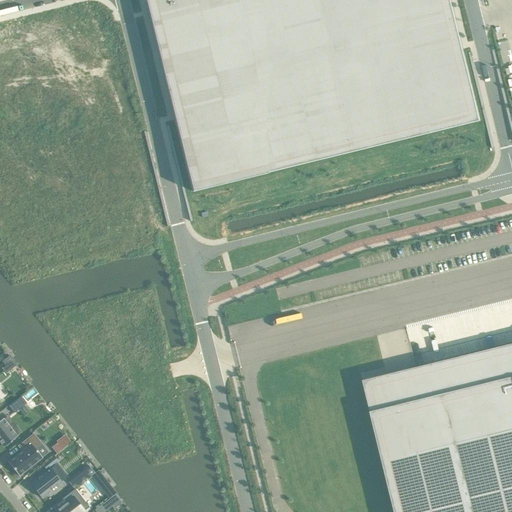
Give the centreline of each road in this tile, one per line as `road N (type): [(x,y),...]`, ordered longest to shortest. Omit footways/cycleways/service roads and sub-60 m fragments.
road 1 (unclassified): [(511,175),(185,255)]
road 2 (unclassified): [(194,288),(352,230),(511,189)]
road 3 (unclassified): [(185,255),(122,0)]
road 4 (unclassified): [(248,511),(194,288)]
road 5 (unclassified): [(511,166),(471,0)]
